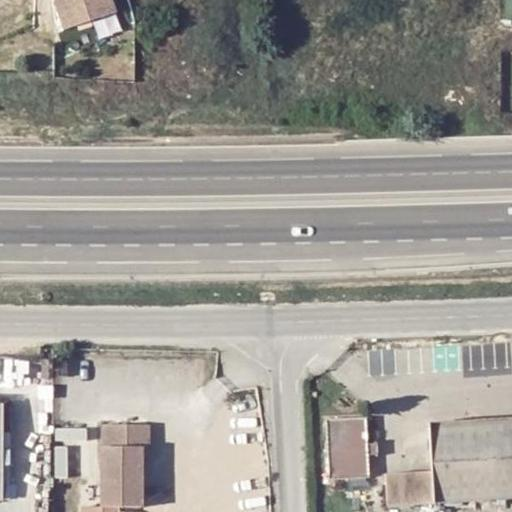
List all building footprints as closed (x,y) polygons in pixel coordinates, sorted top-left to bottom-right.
[(57,0),(63,24),(116,8),(114,0),(57,0)] [(511,407),(431,410),(432,463),(433,492),(511,488),(511,407)] [(365,408),(324,410),(328,470),(370,470),(368,445),(367,432),(365,408)] [(150,424),(99,423),(97,460),(142,460),(142,454),(149,454),(150,424)] [(375,431),(367,432),(368,445),(376,445),(375,431)] [(142,460),(97,460),(96,506),(78,505),(77,511),(115,511),(116,508),(141,509),(142,460)] [(386,493),(433,492),(432,463),(384,464),(386,493)]
